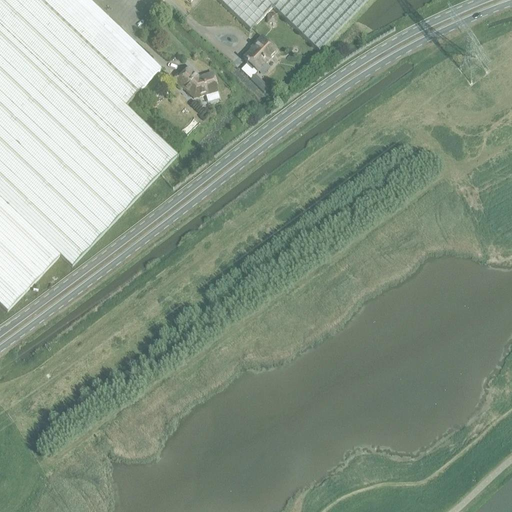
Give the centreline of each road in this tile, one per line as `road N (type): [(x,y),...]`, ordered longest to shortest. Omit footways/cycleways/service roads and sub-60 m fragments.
road 1 (primary): [(0,348),(368,72),(511,3)]
road 2 (primary): [(487,0),(395,42),(322,88),(0,333)]
